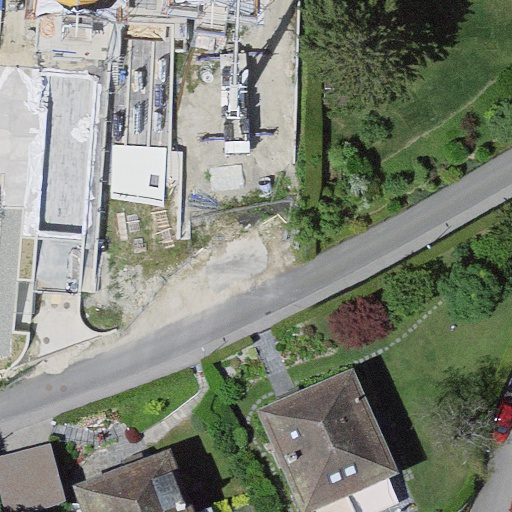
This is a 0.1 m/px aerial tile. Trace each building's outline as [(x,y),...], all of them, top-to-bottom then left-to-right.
[(46,0),(46,4),(113,5),(113,59),(184,54),(186,0),(235,0),(249,2),(248,0),(46,0)] [(372,76),(332,75),(331,114),(371,115),(372,76)] [(39,85),(38,291),(95,291),(95,86),(39,85)] [(121,184),(166,187),(168,158),(123,155),(121,184)] [(364,389),(267,430),(302,511),(380,511),(411,499),(364,389)] [(50,444),(0,458),(0,487),(7,511),(32,511),(66,502),(50,444)] [(193,511),(179,474),(94,505),(96,511),(193,511)]
